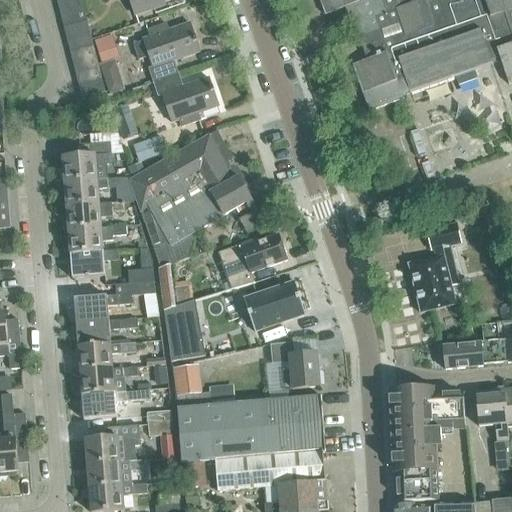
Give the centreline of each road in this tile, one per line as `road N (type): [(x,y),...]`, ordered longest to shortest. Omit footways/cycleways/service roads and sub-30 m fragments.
road 1 (residential): [(38,0),(56,80),(31,115),(64,511)]
road 2 (tertiary): [(373,384),(364,326),(250,0)]
road 3 (residential): [(373,384),(511,374)]
road 4 (tertiary): [(380,511),(373,384)]
